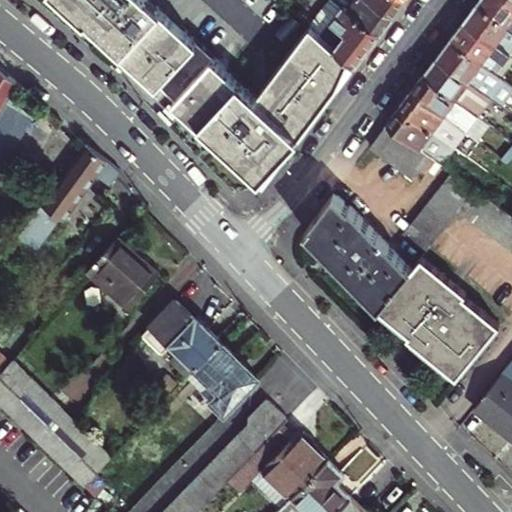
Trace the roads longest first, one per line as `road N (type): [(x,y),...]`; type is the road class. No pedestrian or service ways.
road 1 (tertiary): [(236,253),(481,511)]
road 2 (tertiary): [(0,24),(117,126),(236,253)]
road 3 (residential): [(441,0),(314,168),(236,253)]
